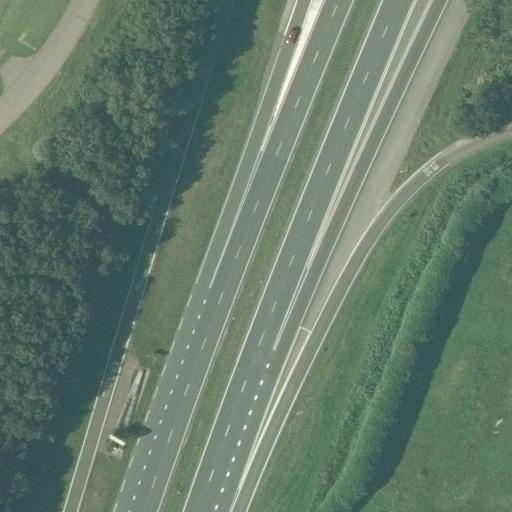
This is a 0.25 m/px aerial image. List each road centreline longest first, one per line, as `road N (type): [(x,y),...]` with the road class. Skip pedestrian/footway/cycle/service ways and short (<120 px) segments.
road 1 (motorway): [(258,346),(299,308),(441,0)]
road 2 (primary): [(258,346),(399,0)]
road 3 (primary): [(340,0),(233,266)]
road 4 (motorway): [(305,0),(233,266)]
road 5 (primary): [(233,266),(143,511)]
road 6 (primary): [(198,511),(258,346)]
road 7 (unclassified): [(0,113),(82,0)]
